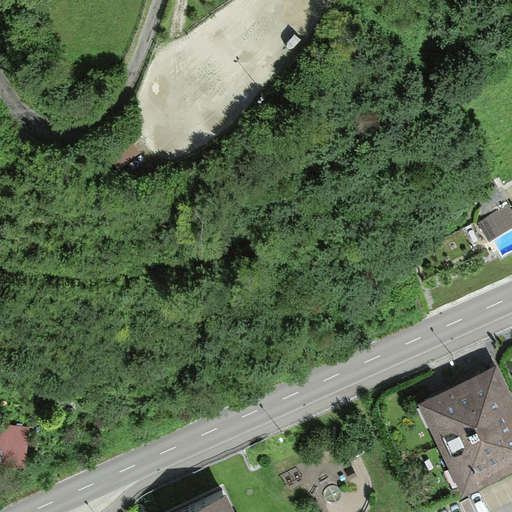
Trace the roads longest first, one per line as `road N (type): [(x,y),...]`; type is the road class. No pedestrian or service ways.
road 1 (tertiary): [(30,511),(511,297)]
road 2 (residential): [(0,75),(9,101),(47,126),(77,126),(106,113),(130,83),(159,0)]
